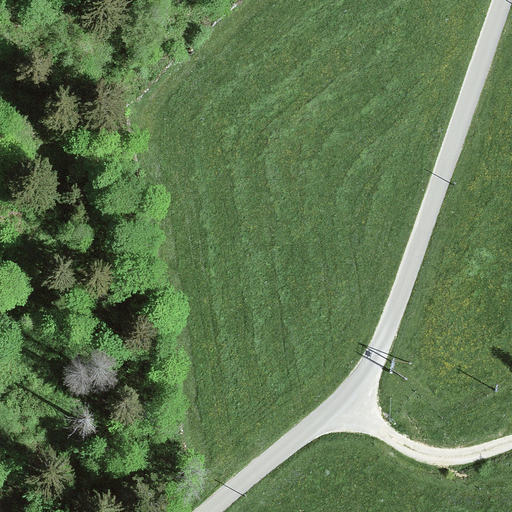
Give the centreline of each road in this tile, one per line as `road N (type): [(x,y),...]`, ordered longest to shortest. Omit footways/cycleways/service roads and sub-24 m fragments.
road 1 (unclassified): [(499,0),(391,300),(340,407),(214,511)]
road 2 (track): [(340,407),(436,460),(511,445)]
